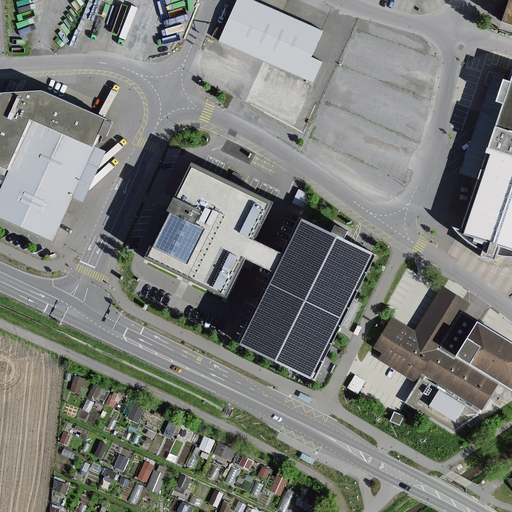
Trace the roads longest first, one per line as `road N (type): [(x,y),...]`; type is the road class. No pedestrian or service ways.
road 1 (primary): [(469,511),(75,313)]
road 2 (track): [(0,317),(328,476),(349,511)]
road 3 (unclassified): [(75,313),(212,0)]
road 4 (unclassified): [(456,30),(439,125),(403,233)]
road 5 (unclassified): [(403,233),(327,403)]
road 6 (residential): [(403,233),(511,309)]
road 7 (unclassified): [(332,0),(456,30)]
